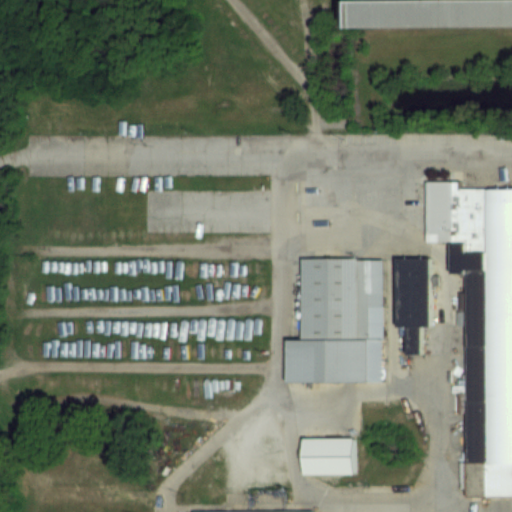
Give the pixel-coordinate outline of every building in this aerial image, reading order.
[(511,0),(511,24),(357,26),(356,0),(511,0)] [(450,240),(425,240),(424,179),(457,179),(457,187),(511,186),(511,494),(465,495),(464,271),(450,271),(450,240)] [(430,324),(420,325),(420,352),(406,352),(405,325),(396,325),(396,256),(429,256),(430,324)] [(382,380),(287,381),(286,338),(301,338),(300,258),(381,258),(382,380)] [(352,471),(302,472),(301,435),(352,435),(352,471)]
